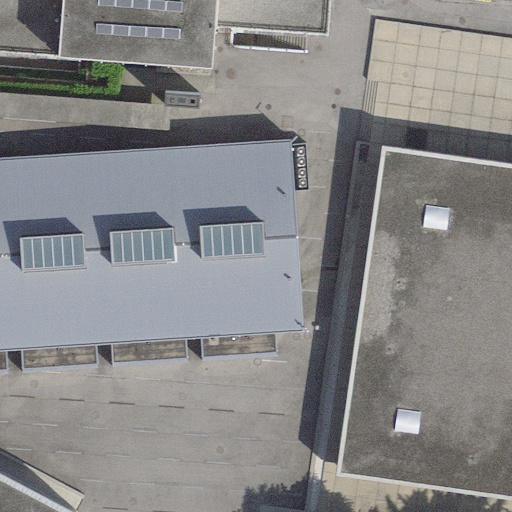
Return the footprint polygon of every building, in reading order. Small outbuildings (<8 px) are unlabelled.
[(213,0),(0,0),(0,50),(207,68),(211,28),(213,0)] [(327,0),(213,0),(211,28),(325,36),(327,0)] [(90,152),(101,346),(108,346),(109,366),(185,362),(184,341),(199,340),(200,357),(274,353),(273,335),(300,334),(289,141),(90,152)] [(511,166),(381,149),(338,475),(511,497),(511,166)] [(94,346),(101,346),(90,152),(0,158),(0,373),(5,373),(4,352),(18,351),(20,371),(96,366),(94,346)] [(65,511),(0,477),(0,511),(65,511)]
